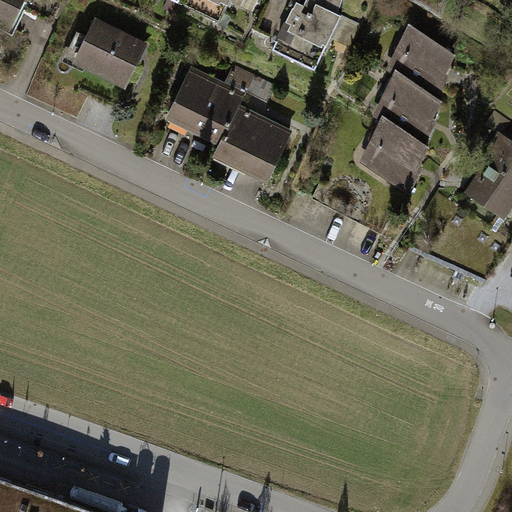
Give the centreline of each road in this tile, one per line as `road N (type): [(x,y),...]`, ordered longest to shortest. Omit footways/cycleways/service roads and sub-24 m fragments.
road 1 (residential): [(0,106),(475,328),(511,356)]
road 2 (residential): [(285,511),(0,409)]
road 3 (residential): [(511,374),(457,511)]
